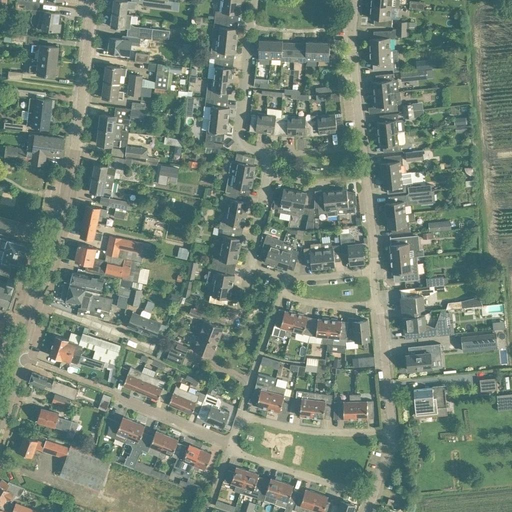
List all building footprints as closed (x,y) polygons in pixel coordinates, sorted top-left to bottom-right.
[(26,0),(25,8),(39,10),(39,5),(40,3),(26,0)] [(136,1),(128,0),(124,0),(114,0),(113,13),(126,14),(127,8),(135,9),(136,1)] [(164,0),(143,0),(143,6),(155,8),(171,10),(172,4),(177,5),(177,2),(168,0),(164,0)] [(240,14),(241,1),(228,0),(223,0),(222,11),(215,10),(214,18),(228,20),(229,13),(240,14)] [(371,5),(370,18),(374,18),(374,25),(392,26),(393,7),(371,5)] [(39,21),(36,27),(42,29),(60,31),(61,23),(58,23),(59,12),(45,11),(40,10),(39,21)] [(132,15),(126,14),(113,13),(111,27),(124,28),(130,29),(132,15)] [(227,27),(228,20),(214,18),(213,26),(220,27),(219,39),(237,41),(238,29),(227,27)] [(11,32),(12,22),(4,21),(2,30),(11,32)] [(138,37),(140,37),(144,38),(152,39),(152,37),(169,39),(170,30),(139,27),(138,37)] [(370,51),(390,50),(390,38),(392,38),(391,30),(384,31),(374,31),(374,38),(370,38),(370,51)] [(13,33),(12,40),(26,41),(27,35),(13,33)] [(110,37),(108,51),(121,53),(130,54),(131,44),(139,45),(140,37),(138,37),(127,35),(123,35),(122,38),(110,37)] [(144,38),(143,47),(151,48),(152,39),(144,38)] [(235,53),(237,41),(219,39),(217,51),(211,50),(210,58),(215,58),(221,59),(221,52),(235,53)] [(270,59),(271,40),(259,40),(258,58),(270,59)] [(282,42),(283,41),(271,40),(270,59),(281,59),(282,59),(282,42)] [(294,43),(282,42),(282,59),(281,59),(281,61),(294,61),(294,43)] [(317,60),(318,42),(306,42),(306,43),(306,60),(317,60)] [(318,42),(317,60),(329,61),(330,42),(318,42)] [(306,43),(294,43),(294,61),(306,61),(306,60),(306,43)] [(39,59),(56,61),(58,46),(48,45),(32,44),(31,51),(40,52),(39,59)] [(390,50),(370,51),(371,63),(375,63),(375,70),(385,70),(393,69),(393,61),(391,62),(390,50)] [(149,62),(150,54),(136,52),(135,60),(149,62)] [(215,58),(210,58),(209,66),(216,67),(214,78),(232,80),(234,68),(220,67),(221,59),(215,58)] [(55,75),(56,61),(39,59),(38,66),(30,65),(29,72),(55,75)] [(426,60),(417,61),(418,69),(427,69),(427,68),(433,68),(432,61),(426,62),(426,60)] [(158,63),(155,87),(167,89),(170,65),(158,63)] [(105,81),(119,83),(120,75),(126,76),(126,68),(120,68),(121,67),(107,65),(105,81)] [(426,69),(401,71),(402,81),(427,78),(426,69)] [(22,80),(23,72),(9,71),(8,78),(22,80)] [(397,79),(394,79),(393,73),(375,75),(376,81),(373,81),(373,83),(371,83),(372,90),(374,90),(374,94),(400,91),(399,91),(397,79)] [(130,74),(128,84),(142,86),(142,78),(143,75),(130,74)] [(231,93),(232,80),(214,78),(213,90),(211,90),(210,98),(206,97),(206,98),(216,99),(228,100),(229,92),(231,93)] [(118,91),(119,83),(105,81),(103,97),(117,99),(117,98),(123,99),(124,91),(118,91)] [(128,84),(127,94),(140,95),(150,96),(151,87),(142,86),(128,84)] [(8,88),(8,94),(16,94),(15,95),(30,97),(28,111),(51,113),(52,99),(44,98),(45,92),(8,88)] [(397,110),(397,104),(400,103),(401,102),(400,91),(374,94),(375,98),(373,98),(373,105),(375,105),(376,106),(379,106),(379,112),(390,111),(397,110)] [(332,102),(340,101),(339,92),(331,93),(332,102)] [(227,107),(228,100),(216,99),(206,98),(205,106),(209,106),(211,107),(210,118),(228,120),(229,108),(227,107)] [(413,104),(403,105),(404,117),(414,116),(413,104)] [(101,114),(99,129),(114,131),(122,131),(123,123),(129,124),(130,119),(144,121),(145,111),(122,107),(121,117),(116,116),(111,115),(101,114)] [(280,135),(282,115),(281,115),(281,111),(268,109),(267,114),(264,133),(280,135)] [(4,122),(4,128),(27,131),(28,125),(49,127),(51,113),(28,111),(22,110),(21,118),(23,119),(27,120),(27,124),(4,122)] [(264,133),(267,114),(258,113),(258,115),(251,115),(249,131),(264,133)] [(344,132),(342,116),(342,113),(326,115),(328,134),(344,132)] [(402,120),(398,120),(398,113),(380,115),(380,121),(377,122),(378,134),(404,131),(403,121),(402,120)] [(297,116),(287,116),(287,115),(282,115),(280,135),(296,135),(297,116)] [(313,136),(311,116),(309,115),(306,115),(305,117),(297,116),(296,135),(313,136)] [(313,136),(328,134),(326,115),(317,116),(317,115),(311,116),(313,136)] [(227,132),(228,120),(210,118),(209,130),(207,130),(206,140),(224,142),(225,132),(227,132)] [(466,123),(455,125),(456,134),(461,133),(461,132),(467,131),(466,123)] [(99,129),(97,144),(112,145),(120,146),(121,140),(127,140),(128,132),(122,131),(114,131),(99,129)] [(402,151),(401,144),(404,144),(405,142),(404,131),(378,134),(380,146),(383,146),(383,152),(394,151),(402,151)] [(6,146),(4,158),(35,162),(45,163),(46,152),(62,154),(64,138),(36,135),(28,134),(26,149),(6,146)] [(127,146),(125,156),(126,156),(125,158),(162,164),(163,161),(160,160),(146,158),(148,148),(127,146)] [(406,161),(423,159),(422,151),(405,152),(406,161)] [(379,175),(401,173),(401,165),(403,165),(402,154),(394,155),(384,156),(384,162),(381,162),(382,171),(379,171),(379,175)] [(228,173),(229,173),(235,174),(253,178),(256,165),(242,163),(243,156),(237,155),(236,162),(230,161),(228,173)] [(95,163),(92,177),(106,180),(114,181),(116,167),(123,168),(125,159),(123,158),(111,156),(110,156),(108,165),(95,163)] [(406,192),(405,184),(410,184),(411,182),(410,172),(401,173),(379,175),(380,180),(383,179),(384,188),(387,187),(388,193),(406,192)] [(253,178),(235,174),(229,173),(225,191),(230,192),(236,193),(237,187),(251,190),(253,178)] [(92,177),(90,191),(103,194),(103,193),(111,195),(112,189),(114,181),(106,180),(92,177)] [(408,193),(416,192),(432,190),(431,184),(408,187),(408,193)] [(193,187),(191,194),(202,196),(203,189),(193,187)] [(275,191),(273,202),(274,202),(273,207),(281,209),(281,211),(290,213),(295,190),(283,188),(283,192),(275,191)] [(355,212),(355,209),(354,204),(356,204),(355,192),(355,193),(347,193),(347,189),(335,190),(337,214),(355,212)] [(295,190),(290,213),(301,215),(301,213),(309,214),(310,208),(304,207),(307,192),(295,190)] [(337,214),(335,190),(323,192),(324,199),(318,200),(319,213),(327,212),(327,215),(337,214)] [(236,193),(230,192),(225,191),(224,200),(229,200),(229,199),(231,199),(228,211),(246,214),(249,202),(235,199),(236,193)] [(430,191),(416,192),(417,199),(417,202),(431,200),(430,191)] [(383,216),(405,213),(405,205),(407,205),(406,194),(398,195),(388,196),(389,202),(386,203),(386,211),(383,211),(383,216)] [(169,197),(167,206),(173,207),(175,198),(169,197)] [(129,204),(129,202),(110,198),(108,206),(131,211),(133,204),(129,204)] [(84,221),(96,223),(98,215),(106,217),(107,209),(87,205),(84,221)] [(124,219),(125,213),(115,210),(114,216),(124,219)] [(244,226),(246,214),(228,211),(226,222),(220,221),(219,228),(238,231),(239,225),(244,226)] [(410,232),(409,221),(415,221),(414,212),(405,213),(383,216),(384,220),(387,220),(388,228),(391,227),(392,233),(402,232),(410,232)] [(0,216),(0,232),(13,236),(18,221),(0,216)] [(429,232),(451,229),(450,220),(428,222),(429,232)] [(95,231),(96,223),(84,221),(81,236),(90,238),(93,239),(93,238),(101,240),(102,233),(95,231)] [(237,237),(238,231),(219,228),(218,234),(224,235),(221,247),(239,251),(242,238),(237,237)] [(291,229),(290,240),(302,240),(302,229),(291,229)] [(274,238),(274,237),(266,234),(262,248),(268,250),(264,262),(275,266),(283,243),(283,242),(281,248),(275,246),(276,242),(274,238)] [(144,243),(142,242),(110,235),(108,246),(139,253),(149,256),(150,250),(142,249),(144,243)] [(390,252),(389,252),(390,257),(391,257),(391,258),(410,257),(417,256),(415,235),(401,236),(402,243),(390,244),(390,252)] [(0,237),(0,259),(2,260),(2,261),(10,263),(10,261),(13,262),(20,264),(24,253),(27,244),(8,239),(0,237)] [(350,238),(340,238),(342,254),(349,253),(350,264),(364,263),(362,243),(350,244),(350,238)] [(339,245),(332,245),(331,242),(321,243),(323,267),(335,266),(335,261),(341,261),(339,245)] [(105,259),(94,257),(96,247),(89,246),(79,243),(75,261),(86,264),(85,270),(95,272),(121,277),(121,278),(133,281),(134,281),(138,282),(138,281),(146,283),(150,269),(141,267),(143,256),(149,257),(149,256),(139,253),(108,246),(105,259)] [(299,251),(292,249),(293,246),(283,243),(275,266),(287,269),(291,255),(297,257),(299,251)] [(312,268),(323,267),(321,243),(310,244),(310,247),(303,248),(304,256),(310,256),(312,268)] [(178,246),(177,257),(186,258),(188,248),(178,246)] [(237,263),(239,251),(221,247),(219,259),(213,257),(211,264),(222,266),(223,260),(237,263)] [(391,260),(390,260),(390,265),(392,265),(392,271),(392,273),(404,272),(404,280),(419,279),(418,263),(417,257),(417,256),(410,257),(391,258),(391,260)] [(0,303),(0,306),(0,307),(1,308),(4,309),(6,307),(8,303),(10,304),(12,298),(13,299),(15,292),(14,291),(15,286),(13,285),(14,283),(15,279),(8,277),(9,276),(13,262),(10,261),(10,263),(2,261),(0,266),(0,303)] [(190,261),(187,278),(194,279),(197,262),(190,261)] [(221,272),(222,266),(211,264),(210,271),(217,272),(214,284),(232,287),(235,275),(221,272)] [(496,271),(486,272),(487,283),(498,282),(496,271)] [(86,285),(100,288),(100,287),(102,288),(104,279),(88,276),(89,275),(73,272),(70,283),(65,281),(65,282),(86,287),(86,285)] [(427,286),(444,284),(443,276),(426,278),(427,286)] [(129,296),(133,281),(121,278),(119,286),(125,288),(123,295),(119,294),(129,296)] [(186,280),(182,296),(190,297),(193,281),(186,280)] [(133,281),(134,281),(133,281),(129,296),(128,303),(139,305),(143,290),(132,288),(133,281)] [(98,294),(100,288),(86,285),(86,287),(65,282),(61,299),(71,302),(70,304),(79,306),(78,311),(103,317),(104,312),(109,313),(109,312),(124,315),(126,308),(128,303),(129,296),(119,294),(116,306),(111,305),(113,298),(98,294)] [(230,299),(232,287),(214,284),(212,295),(210,295),(209,302),(217,303),(227,305),(228,299),(230,299)] [(434,291),(435,292),(448,290),(444,285),(444,284),(427,286),(409,288),(410,296),(401,297),(402,311),(424,309),(423,298),(434,291)] [(170,291),(167,299),(177,303),(180,295),(170,291)] [(462,302),(448,304),(446,311),(462,309),(462,302)] [(191,308),(189,314),(200,318),(202,313),(191,308)] [(290,336),(296,313),(295,313),(295,312),(289,310),(289,311),(285,310),(286,309),(285,309),(282,320),(276,318),(272,334),(272,335),(272,334),(284,337),(285,335),(290,336)] [(161,323),(149,318),(151,314),(150,312),(143,310),(142,311),(140,315),(133,312),(127,326),(156,338),(161,323)] [(413,330),(414,338),(451,334),(449,313),(446,313),(446,311),(441,312),(435,328),(426,325),(425,314),(403,317),(404,331),(413,330)] [(309,335),(311,328),(305,326),(308,316),(307,315),(307,316),(304,315),(304,314),(298,312),(298,313),(296,313),(290,336),(295,338),(297,332),(309,335)] [(327,343),(330,319),(328,319),(329,318),(322,317),(322,318),(318,318),(318,317),(317,328),(311,328),(309,335),(322,336),(322,343),(327,343)] [(346,339),(346,331),(341,331),(342,320),(341,320),(337,320),(337,319),(331,318),(331,319),(330,319),(327,343),(326,350),(345,352),(346,344),(346,341),(346,339)] [(346,339),(346,341),(369,339),(367,319),(353,321),(354,327),(347,327),(346,331),(346,339)] [(199,335),(217,342),(223,327),(205,320),(199,335)] [(56,335),(52,345),(81,355),(84,346),(95,350),(92,358),(105,362),(116,366),(119,345),(113,343),(83,333),(79,343),(75,342),(56,335)] [(212,357),(217,342),(199,335),(193,350),(212,357)] [(497,335),(462,339),(463,354),(499,350),(497,335)] [(188,348),(177,343),(173,341),(166,359),(181,365),(188,348)] [(442,358),(440,343),(418,345),(419,353),(407,354),(408,370),(432,367),(431,359),(442,358)] [(52,345),(49,354),(58,357),(57,359),(62,360),(62,359),(78,364),(78,362),(95,367),(95,365),(103,367),(105,362),(92,358),(81,355),(52,345)] [(263,356),(260,363),(278,369),(280,361),(263,356)] [(359,366),(375,365),(374,356),(358,357),(359,366)] [(148,357),(146,361),(152,363),(151,364),(158,366),(160,362),(154,359),(153,360),(148,357)] [(334,358),(333,366),(340,367),(341,359),(334,358)] [(107,363),(106,367),(111,369),(110,374),(114,375),(116,366),(107,363)] [(299,365),(298,371),(297,375),(304,376),(306,366),(299,365)] [(134,390),(142,372),(131,367),(131,366),(123,386),(123,385),(134,390)] [(33,372),(29,382),(38,386),(65,396),(69,387),(61,384),(59,387),(47,382),(48,378),(33,372)] [(146,395),(153,376),(142,372),(134,390),(146,395)] [(257,380),(274,382),(275,375),(257,373),(257,380)] [(153,376),(146,395),(157,399),(157,400),(165,381),(165,380),(165,381),(153,376)] [(497,389),(496,377),(479,379),(481,391),(497,389)] [(269,384),(258,382),(257,381),(253,394),(259,395),(256,406),(257,406),(257,405),(261,406),(261,408),(267,409),(267,408),(268,408),(274,385),(269,383),(269,384)] [(74,383),(70,392),(87,398),(90,389),(74,383)] [(180,409),(188,390),(176,386),(177,385),(176,385),(168,405),(169,405),(169,404),(180,409)] [(292,389),(286,388),(274,385),(268,408),(269,409),(269,410),(275,411),(275,410),(279,411),(279,412),(280,412),(282,401),(288,403),(292,389)] [(446,396),(445,386),(414,389),(415,403),(413,403),(414,414),(433,412),(433,416),(444,415),(442,396),(446,396)] [(188,390),(180,409),(191,414),(199,395),(199,394),(199,395),(188,390)] [(314,392),(309,392),(296,390),(295,404),(301,405),(300,416),(300,415),(304,416),(304,417),(310,417),(310,416),(312,416),(314,392)] [(314,392),(312,416),(313,417),(313,418),(319,418),(319,417),(323,418),(325,407),(331,408),(332,394),(314,392)] [(223,428),(225,422),(230,412),(229,411),(229,412),(218,408),(220,403),(220,402),(220,400),(219,399),(218,398),(215,397),(207,393),(199,411),(207,414),(205,421),(206,420),(213,423),(212,425),(218,428),(219,426),(223,427),(222,428),(223,428)] [(55,394),(52,401),(69,407),(72,400),(55,394)] [(354,418),(356,418),(355,394),(350,394),(350,401),(337,401),(337,408),(343,408),(344,419),(348,418),(348,420),(354,420),(354,418)] [(355,394),(356,418),(357,418),(357,419),(363,419),(363,418),(367,418),(367,419),(368,419),(367,408),(373,408),(373,400),(367,400),(361,400),(361,394),(355,394)] [(75,428),(70,427),(72,421),(58,416),(59,413),(42,408),(40,414),(38,413),(37,419),(39,420),(38,422),(69,431),(73,432),(75,428)] [(111,419),(107,434),(125,442),(127,437),(134,421),(124,416),(123,416),(120,423),(111,419)] [(127,437),(125,442),(132,445),(132,448),(136,447),(138,442),(145,425),(144,425),(134,421),(127,437)] [(149,446),(147,452),(158,456),(161,450),(167,435),(157,430),(156,430),(149,446)] [(161,450),(158,456),(164,459),(167,453),(171,455),(172,456),(179,439),(178,439),(167,435),(161,450)] [(60,476),(99,490),(99,491),(110,462),(70,448),(46,440),(45,443),(25,436),(19,452),(28,455),(32,457),(35,448),(43,450),(66,458),(60,476)] [(191,472),(194,464),(200,449),(190,444),(190,443),(185,454),(180,452),(174,465),(191,472)] [(132,448),(129,456),(137,459),(142,449),(136,447),(132,448)] [(200,449),(194,464),(204,469),(205,469),(212,453),(211,452),(211,453),(200,449)] [(146,463),(143,470),(145,471),(151,473),(153,469),(154,466),(146,463)] [(234,472),(231,483),(236,484),(234,491),(240,493),(242,486),(247,470),(237,467),(237,466),(236,466),(234,472)] [(240,493),(240,494),(257,499),(257,498),(261,487),(263,481),(257,479),(259,473),(258,473),(255,472),(255,470),(249,468),(249,470),(247,470),(242,486),(240,493)] [(261,487),(257,498),(264,501),(264,500),(275,503),(282,481),(281,481),(281,479),(276,477),(275,479),(271,478),(271,477),(269,483),(263,481),(261,487)] [(191,488),(193,484),(194,480),(188,478),(187,482),(185,486),(191,488)] [(14,493),(19,485),(9,481),(8,483),(2,479),(0,482),(0,502),(2,503),(6,497),(10,499),(11,498),(13,499),(16,494),(14,493)] [(282,481),(275,503),(286,507),(287,504),(288,502),(290,494),(292,490),(294,484),(293,484),(293,485),(282,481)] [(296,504),(294,509),(301,511),(310,511),(311,509),(317,492),(306,489),(306,488),(304,494),(302,498),(298,497),(296,504)] [(286,507),(284,511),(291,511),(292,509),(298,492),(292,490),(290,494),(288,502),(287,504),(286,507)] [(310,511),(323,511),(327,500),(328,495),(328,496),(317,492),(311,509),(310,511)] [(332,503),(329,511),(352,511),(355,504),(341,500),(339,505),(332,503)] [(15,501),(11,511),(39,511),(40,510),(15,501)]
